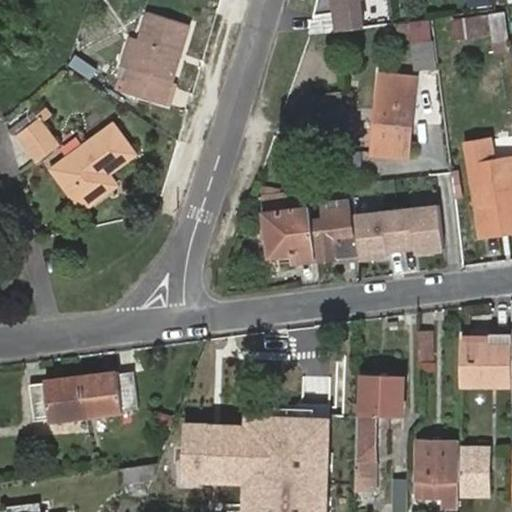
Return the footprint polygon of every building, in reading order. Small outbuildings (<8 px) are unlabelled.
[(331,0),(336,32),(365,28),(361,0),(331,0)] [(143,36),(134,65),(127,85),(168,99),(174,80),(194,21),(153,8),(143,36)] [(398,32),(428,27),(427,20),(397,24),(398,32)] [(124,61),(134,65),(143,36),(133,32),(124,61)] [(437,36),(417,38),(421,68),(441,65),(437,36)] [(412,158),(422,77),(386,73),(377,153),(412,158)] [(174,80),(168,99),(175,101),(181,82),(174,80)] [(348,134),(343,91),(329,94),(330,113),(314,115),(316,137),(348,134)] [(11,130),(11,131),(23,135),(46,116),(39,107),(11,130)] [(46,116),(23,135),(39,156),(63,139),(46,116)] [(106,175),(112,170),(138,150),(117,121),(57,165),(85,208),(115,186),(106,175)] [(511,158),(504,159),(501,137),(471,141),(475,167),(482,219),(511,216),(511,158)] [(122,181),(112,170),(106,175),(115,186),(122,181)] [(271,254),(281,253),(317,248),(314,216),(313,204),(266,210),(271,254)] [(317,248),(318,258),(359,254),(357,235),(353,236),(350,205),(326,207),(327,214),(314,216),(317,248)] [(440,205),(355,214),(357,235),(359,254),(360,262),(445,253),(440,205)] [(483,232),(511,228),(511,216),(482,219),(483,232)] [(283,262),(318,258),(317,248),(281,253),(283,262)] [(433,332),(419,332),(419,362),(433,363),(433,332)] [(489,344),(462,343),(461,385),(511,385),(511,336),(491,335),(489,344)] [(119,374),(82,379),(87,416),(140,410),(136,375),(120,377),(119,374)] [(362,414),(358,413),(355,491),(375,493),(377,415),(404,416),(406,379),(364,378),(362,414)] [(87,416),(82,379),(47,384),(46,388),(31,389),(35,423),(87,416)] [(327,511),(331,405),(248,402),(248,424),(189,422),(187,485),(248,487),(247,511),(327,511)] [(417,441),(416,496),(447,496),(447,509),(456,509),(456,493),(456,442),(417,441)] [(488,447),(461,445),(460,494),(486,494),(488,447)] [(124,473),(125,487),(154,482),(161,466),(124,473)] [(406,511),(407,468),(391,468),(389,507),(397,507),(397,511),(406,511)]
